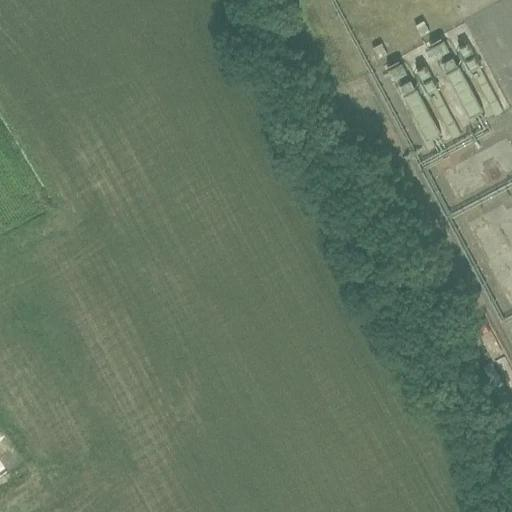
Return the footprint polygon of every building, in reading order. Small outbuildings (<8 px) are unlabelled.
[(444,41),(432,47),(438,56),(449,50),(444,41)] [(503,111),(467,44),(459,48),(494,115),(503,111)] [(483,109),(455,56),(441,64),(469,117),(483,109)] [(403,63),(390,69),(395,79),(408,72),(403,63)] [(461,133),(425,66),(417,71),(452,138),(461,133)] [(441,132),(413,79),(399,87),(427,140),(441,132)] [(470,148),(477,166),(491,161),(484,142),(470,148)] [(511,263),(511,210),(504,213),(506,224),(497,226),(499,237),(511,234),(511,248),(500,251),(496,266),(511,263)]
